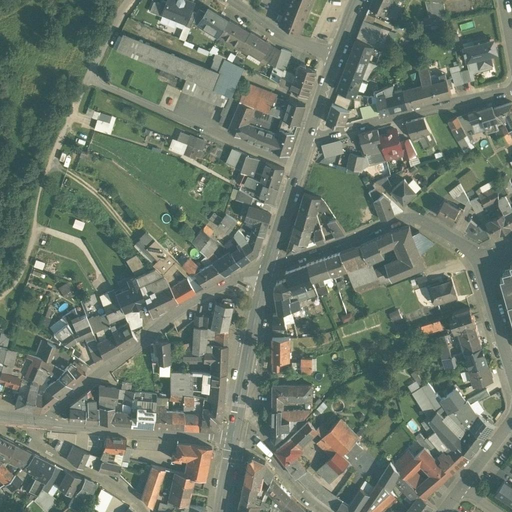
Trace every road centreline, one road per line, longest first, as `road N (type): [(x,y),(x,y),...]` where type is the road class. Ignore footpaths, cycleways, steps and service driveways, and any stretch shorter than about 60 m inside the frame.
road 1 (residential): [(126,0),(87,80),(298,165)]
road 2 (secondary): [(265,267),(189,302),(44,421)]
road 3 (track): [(87,80),(44,177),(22,268),(0,299)]
road 4 (residential): [(265,267),(411,219),(455,241),(479,265)]
road 5 (residential): [(511,89),(305,139)]
road 6 (secondary): [(44,421),(231,440)]
road 7 (secondary): [(231,440),(265,267)]
road 8 (residential): [(6,415),(25,440),(119,488),(143,511)]
